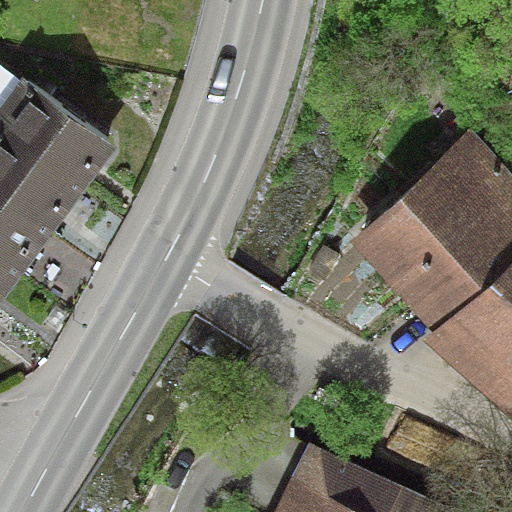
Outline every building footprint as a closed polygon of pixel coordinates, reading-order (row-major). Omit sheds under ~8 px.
[(0,63),(0,104),(20,80),(0,63)] [(0,123),(85,190),(117,147),(23,76),(20,80),(0,104),(0,123)] [(0,186),(55,227),(85,190),(0,123),(0,186)] [(511,417),(511,174),(469,128),(351,241),(434,332),(422,339),(511,417)] [(0,252),(24,270),(55,227),(0,186),(0,252)] [(0,301),(24,270),(0,252),(0,301)] [(462,511),(310,441),(278,511),(462,511)]
